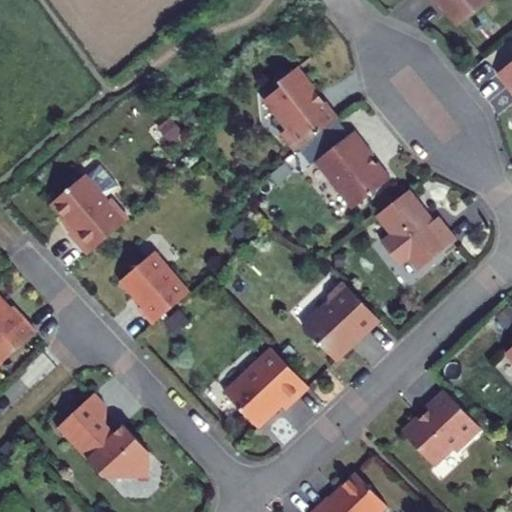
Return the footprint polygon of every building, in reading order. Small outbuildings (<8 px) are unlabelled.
[(438,0),(444,7),(446,5),(466,28),(499,0),(438,0)] [(299,150),(342,117),(329,101),(323,101),(324,95),(318,94),(319,88),(320,87),(303,65),(283,80),(286,85),(269,98),(292,127),(289,130),(288,136),(299,150)] [(511,65),(503,73),(511,83),(511,65)] [(360,128),(322,158),(360,205),(396,177),(375,150),(377,149),(360,128)] [(76,229),(94,251),(135,216),(117,195),(114,197),(92,171),(58,199),(79,225),(76,229)] [(435,215),(414,189),(384,212),(399,231),(389,239),(408,262),(416,256),(425,268),(462,238),(443,215),(436,221),(432,217),(435,215)] [(146,305),(159,321),(196,289),(161,249),(126,278),(148,303),(146,305)] [(385,318),(349,280),(334,293),(333,300),(308,324),(340,359),(356,344),(356,341),(363,334),(365,336),(385,318)] [(16,307),(0,289),(0,365),(1,367),(42,329),(19,305),(16,307)] [(292,406),(315,384),(278,344),(230,389),(264,425),(288,402),(292,406)] [(479,420),(449,388),(432,405),(432,409),(408,432),(436,461),(455,443),(460,443),(471,433),(471,428),(479,420)] [(116,403),(104,391),(67,424),(112,474),(157,476),(158,451),(132,422),(122,432),(115,431),(116,403)] [(333,495),(314,511),(382,511),(392,503),(361,470),(341,488),(343,490),(335,497),(333,495)]
